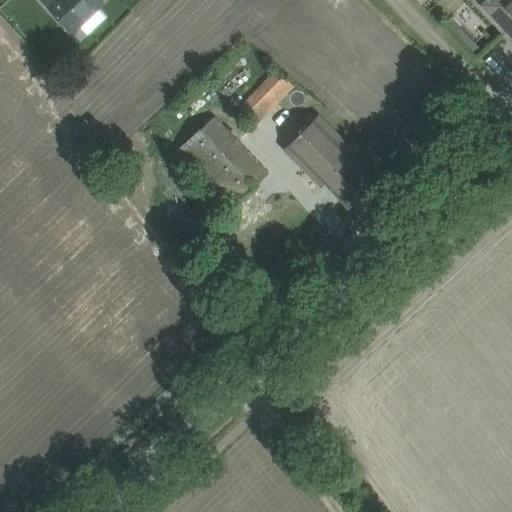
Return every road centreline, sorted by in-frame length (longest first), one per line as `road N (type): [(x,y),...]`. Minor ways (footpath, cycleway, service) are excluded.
road 1 (secondary): [(101,511),(511,132)]
road 2 (track): [(388,0),(511,124)]
road 3 (track): [(341,511),(240,383)]
